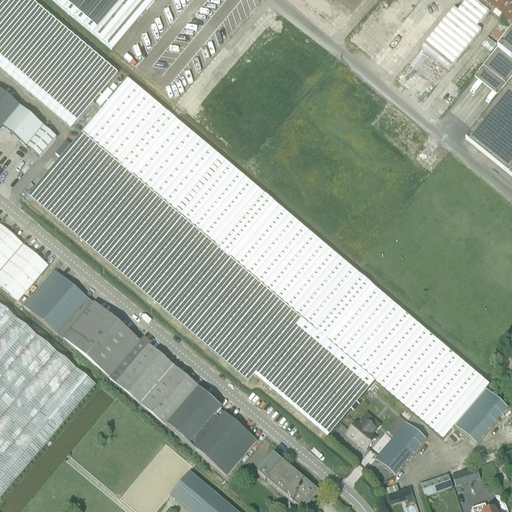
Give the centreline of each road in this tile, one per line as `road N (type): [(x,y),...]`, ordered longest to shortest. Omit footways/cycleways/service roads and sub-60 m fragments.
road 1 (unclassified): [(364,511),(0,201)]
road 2 (unknown): [(266,0),(224,39),(147,1),(111,25)]
